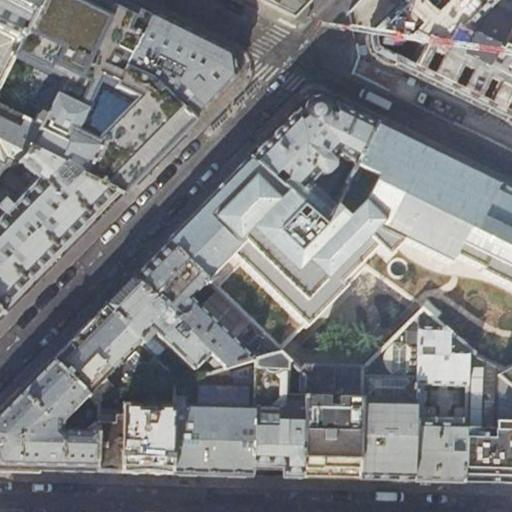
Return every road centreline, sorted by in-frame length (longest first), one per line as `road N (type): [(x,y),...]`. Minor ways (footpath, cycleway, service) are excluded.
road 1 (unclassified): [(0,497),(434,511)]
road 2 (residential): [(0,370),(299,57)]
road 3 (residential): [(511,159),(299,57)]
road 4 (residential): [(299,57),(184,0)]
